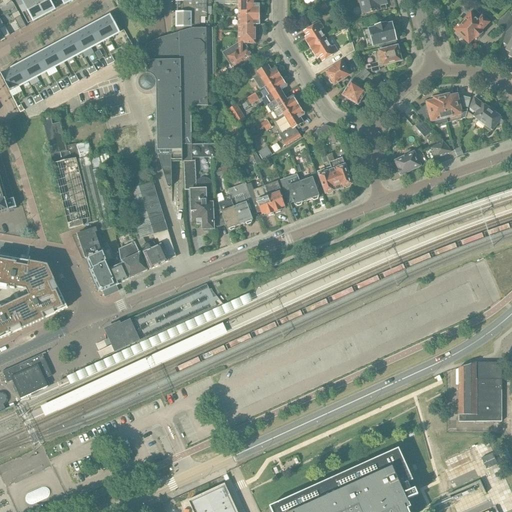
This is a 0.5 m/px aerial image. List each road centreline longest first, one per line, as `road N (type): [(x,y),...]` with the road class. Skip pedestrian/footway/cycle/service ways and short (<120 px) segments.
road 1 (tertiary): [(111,511),(435,364),(511,314)]
road 2 (unclassified): [(92,318),(381,201)]
road 3 (residential): [(372,133),(325,107),(278,33),(278,0)]
road 4 (unclassified): [(0,244),(60,258),(92,318)]
road 5 (residential): [(399,195),(511,154)]
